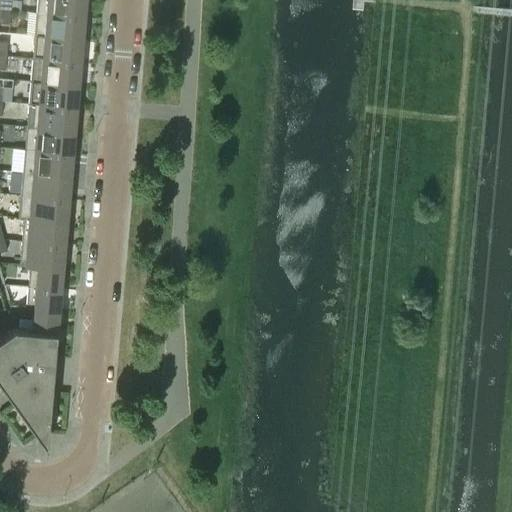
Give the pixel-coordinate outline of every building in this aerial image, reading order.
[(10,0),(0,0),(0,8),(10,9),(10,0)] [(17,0),(10,0),(10,9),(20,10),(21,0),(17,0)] [(82,16),(83,0),(36,0),(35,12),(82,16)] [(0,22),(9,23),(10,9),(0,8),(0,22)] [(80,39),(82,16),(35,12),(33,34),(80,39)] [(78,61),(80,39),(33,34),(31,57),(78,61)] [(76,85),(78,61),(31,57),(31,58),(36,59),(34,80),(30,79),(29,80),(76,85)] [(74,107),(76,85),(29,80),(27,103),(74,107)] [(72,130),(74,107),(27,103),(27,104),(32,104),(30,125),(26,125),(26,126),(72,130)] [(70,153),(72,130),(26,126),(24,149),(70,153)] [(68,175),(70,153),(24,149),(22,171),(68,175)] [(66,198),(68,175),(22,171),(20,194),(66,198)] [(64,220),(66,198),(20,194),(18,216),(64,220)] [(62,243),(64,220),(18,216),(18,217),(22,218),(20,239),(62,243)] [(60,266),(62,243),(20,239),(18,262),(60,266)] [(58,287),(60,266),(18,262),(18,263),(29,264),(27,284),(58,287)] [(57,309),(58,287),(27,284),(25,306),(57,309)] [(46,430),(53,356),(57,309),(25,306),(25,308),(32,308),(31,328),(12,327),(0,335),(0,383),(35,433),(46,430)]
